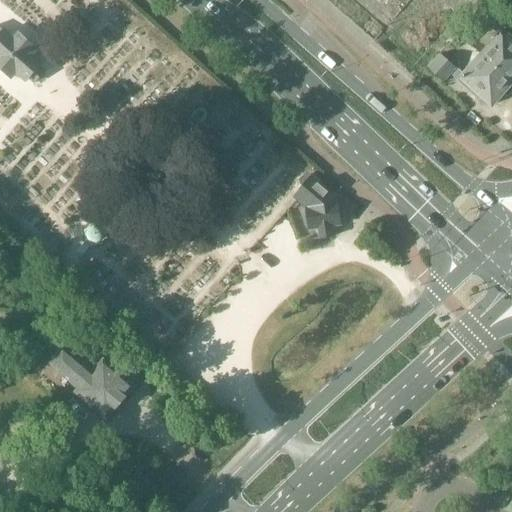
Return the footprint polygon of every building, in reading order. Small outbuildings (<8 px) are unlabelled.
[(381,0),(412,26),(419,17),(427,23),(447,0),(381,0)] [(489,0),(477,14),(493,27),(505,13),(490,0),(489,0)] [(511,80),(511,34),(500,25),(495,31),(500,35),(483,55),(511,80)] [(17,72),(25,79),(24,79),(26,80),(27,79),(29,76),(34,80),(33,81),(34,82),(35,80),(42,72),(42,73),(43,72),(42,71),(37,67),(40,64),(40,65),(41,63),(40,62),(39,62),(31,55),(32,55),(31,54),(35,49),(19,35),(15,39),(14,39),(4,31),(4,32),(0,27),(0,66),(11,76),(15,72),(16,73),(17,72)] [(441,53),(429,67),(444,81),(457,67),(441,53)] [(511,80),(483,55),(465,75),(460,70),(455,76),(471,90),(473,88),(493,105),(501,96),(502,97),(505,94),(509,94),(511,92),(511,80)] [(320,239),(331,237),(333,236),(331,226),(341,225),(336,197),(312,175),(293,196),(305,207),(309,230),(318,228),(320,239)] [(106,419),(108,417),(135,386),(103,359),(92,372),(63,346),(49,363),(78,388),(75,392),(106,419)]
